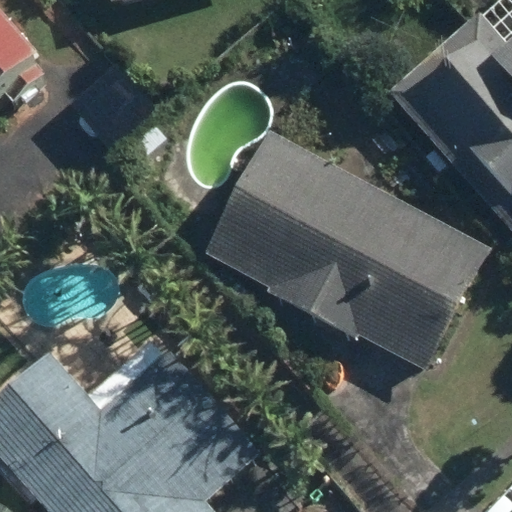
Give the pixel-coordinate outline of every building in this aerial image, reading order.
[(92,0),(98,22),(180,0),(92,0)] [(511,48),(500,58),(474,27),(375,112),(511,272),(511,48)] [(0,119),(31,93),(0,57),(0,119)] [(489,259),(248,137),(181,269),(422,391),(489,259)] [(43,366),(0,405),(0,478),(31,511),(202,511),(252,467),(146,351),(82,409),(43,366)]
